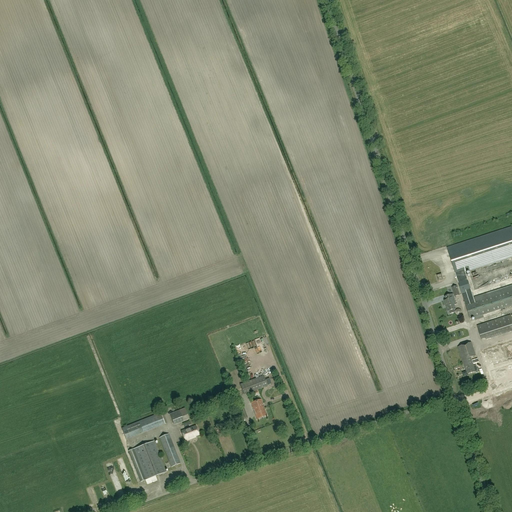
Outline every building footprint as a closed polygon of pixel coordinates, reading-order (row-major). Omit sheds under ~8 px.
[(511,285),(473,297),(465,273),(511,258),(511,226),(447,248),(462,294),(466,293),(467,294),(462,295),(470,319),(511,305),(511,285)] [(455,312),(455,309),(453,300),(452,295),(445,297),(446,300),(444,301),(446,305),(448,311),(449,311),(450,314),(455,312)] [(511,316),(478,324),(482,340),(511,332),(511,316)] [(468,374),(475,372),(476,373),(479,372),(478,368),(477,369),(476,365),(474,366),(471,358),(476,356),(472,342),(458,347),(462,359),(466,371),(467,371),(468,374)] [(494,360),(491,349),(483,351),(487,363),(494,360)] [(487,371),(495,389),(511,382),(511,366),(495,374),(493,369),(487,371)] [(244,394),(267,386),(272,384),(270,378),(265,380),(264,376),(240,384),(244,394)] [(261,400),(251,403),(253,410),(254,410),(257,419),(266,416),(263,407),(261,400)] [(247,417),(242,401),(237,403),(242,419),(247,417)] [(185,409),(170,415),(173,425),(188,419),(185,409)] [(197,430),(196,427),(181,432),(185,442),(191,440),(191,438),(199,435),(198,433),(198,432),(198,430),(197,430)] [(168,434),(160,438),(171,467),(180,464),(168,434)] [(154,441),(128,451),(140,482),(166,472),(154,441)] [(113,467),(109,469),(114,478),(118,477),(113,467)] [(149,485),(159,481),(157,476),(147,481),(149,485)]
